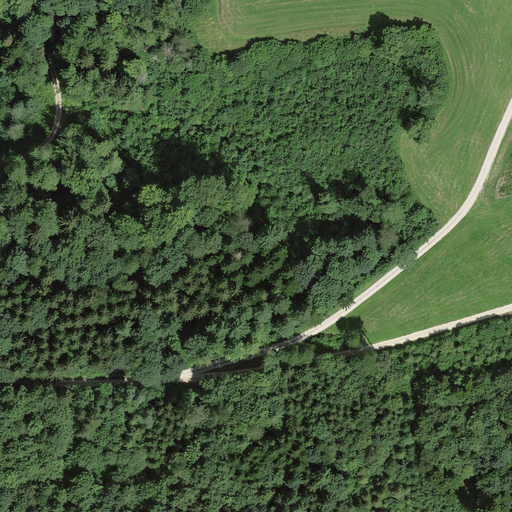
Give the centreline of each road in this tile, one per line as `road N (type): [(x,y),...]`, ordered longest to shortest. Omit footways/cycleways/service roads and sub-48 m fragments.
road 1 (track): [(0,379),(128,382),(272,368),(511,307)]
road 2 (track): [(511,106),(472,198),(424,248),(326,325),(277,348),(162,380)]
road 3 (track): [(0,164),(46,145),(60,115),(50,60),(35,40),(0,22)]
